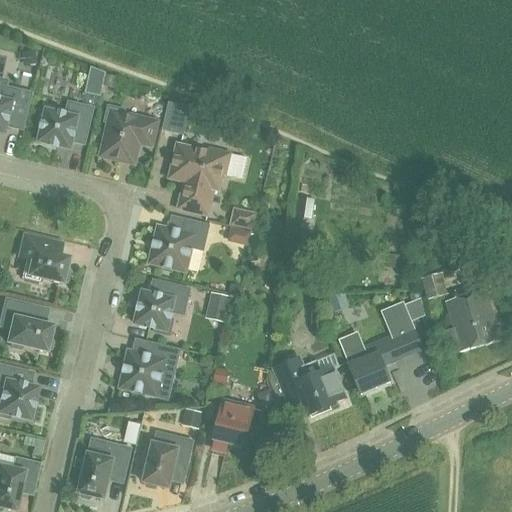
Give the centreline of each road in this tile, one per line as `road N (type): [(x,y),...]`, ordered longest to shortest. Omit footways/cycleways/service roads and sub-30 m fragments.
road 1 (residential): [(0,170),(126,201),(45,511)]
road 2 (secondary): [(511,395),(259,511)]
